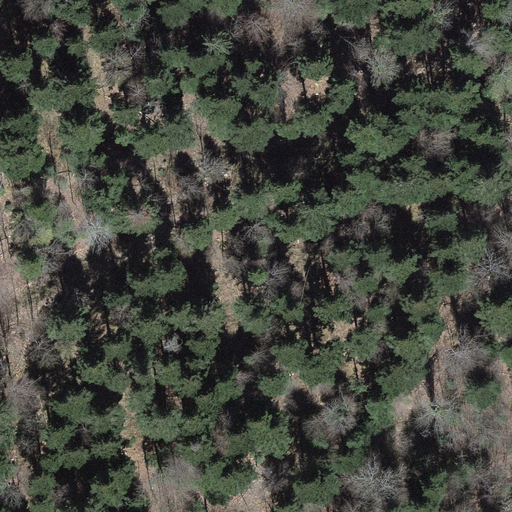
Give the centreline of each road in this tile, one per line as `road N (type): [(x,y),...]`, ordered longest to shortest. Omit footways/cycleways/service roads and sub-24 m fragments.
road 1 (track): [(477,0),(443,41),(383,87),(0,294)]
road 2 (track): [(511,181),(435,336),(328,511)]
